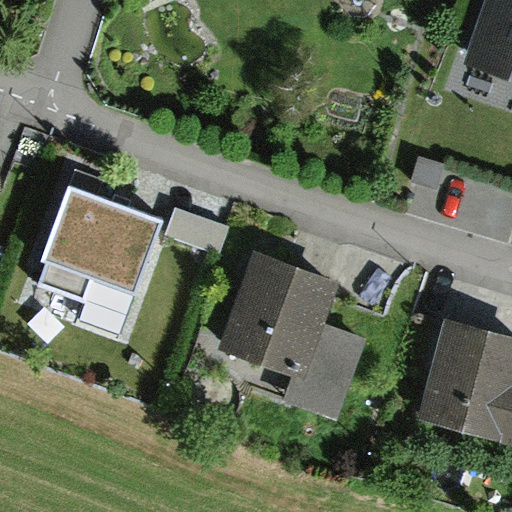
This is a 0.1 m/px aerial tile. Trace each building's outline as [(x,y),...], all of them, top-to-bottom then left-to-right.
[(511,78),(511,0),(486,0),(467,65),(511,78)] [(511,234),(511,185),(474,178),(465,225),(511,234)] [(161,220),(69,188),(44,259),(50,261),(42,283),(128,314),(161,220)] [(229,226),(177,208),(168,233),(220,252),(229,226)] [(340,280),(261,252),(224,351),(293,376),(283,404),(335,423),(366,339),(324,324),(340,280)] [(511,337),(450,320),(421,423),(511,447),(511,337)]
